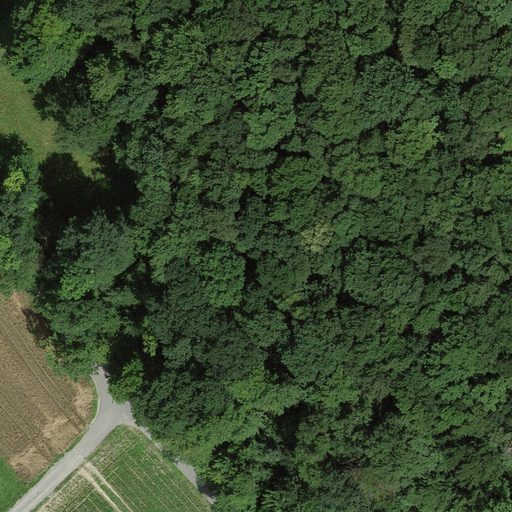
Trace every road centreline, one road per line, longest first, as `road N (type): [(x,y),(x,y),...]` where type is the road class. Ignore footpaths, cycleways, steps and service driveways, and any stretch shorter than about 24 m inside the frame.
road 1 (track): [(511,499),(0,0)]
road 2 (unclassified): [(0,227),(247,511)]
road 3 (track): [(142,389),(20,511)]
